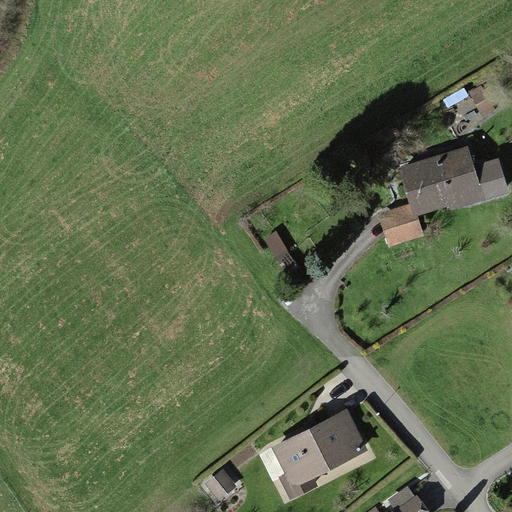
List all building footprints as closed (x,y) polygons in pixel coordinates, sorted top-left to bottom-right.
[(511,96),(502,78),(480,90),(497,121),(511,112),(511,96)] [(483,135),(412,155),(428,202),(511,179),(511,158),(511,154),(488,154),(483,135)] [(435,228),(428,202),(394,211),(402,237),(435,228)] [(349,411),(275,445),(292,482),(366,448),(349,411)] [(222,469),(206,480),(221,500),(237,489),(222,469)] [(422,511),(413,498),(393,511),(422,511)]
